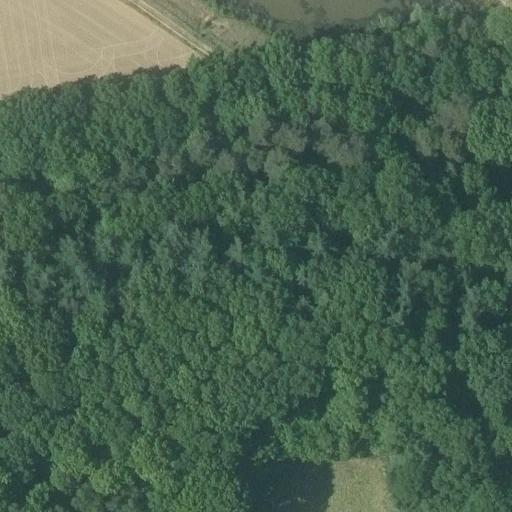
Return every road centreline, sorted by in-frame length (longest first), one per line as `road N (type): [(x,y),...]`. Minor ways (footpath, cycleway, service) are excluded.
road 1 (unclassified): [(511,141),(379,108),(305,107),(0,165)]
road 2 (track): [(305,107),(317,66),(511,27)]
road 3 (unknown): [(138,0),(305,107)]
